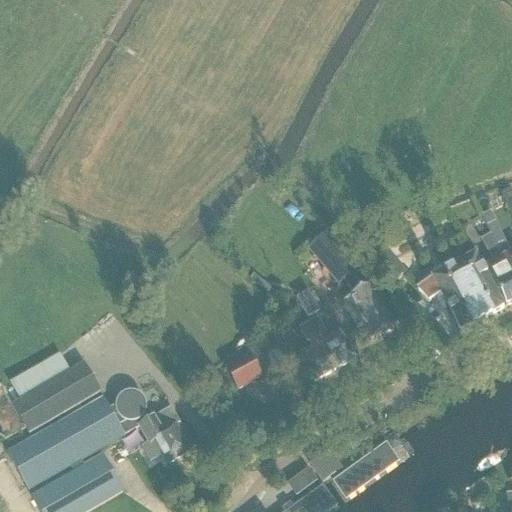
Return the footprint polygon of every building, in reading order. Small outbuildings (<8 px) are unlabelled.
[(511,202),(507,191),(499,194),(505,206),(504,206),(511,220),(511,202)] [(511,251),(510,253),(504,242),(503,242),(488,213),(481,217),(492,238),(491,239),(501,257),(503,257),(511,273),(511,251)] [(506,308),(511,304),(511,273),(503,257),(501,257),(491,239),(483,243),(487,251),(493,262),(483,267),(506,308)] [(364,291),(351,274),(355,270),(330,242),(314,256),(338,285),(342,281),(354,296),(342,302),(357,329),(362,326),(370,342),(394,328),(377,297),(374,298),(369,288),(364,291)] [(393,284),(406,272),(386,249),(373,261),(393,284)] [(503,310),(473,257),(430,281),(416,289),(428,303),(440,297),(460,334),(503,310)] [(296,295),(309,315),(321,307),(309,287),(296,295)] [(317,340),(334,371),(355,360),(340,332),(326,340),(324,334),(325,334),(317,319),(308,324),(317,340)] [(314,383),(334,371),(317,340),(308,324),(298,329),(306,344),(308,343),(311,348),(299,355),(314,383)] [(276,346),(268,332),(253,340),(271,371),(295,358),(285,341),(276,346)] [(9,385),(19,402),(69,374),(58,356),(9,385)] [(237,392),(261,378),(248,356),(225,370),(237,392)] [(19,402),(13,406),(29,434),(84,403),(99,395),(83,366),(69,374),(19,402)] [(80,461),(117,441),(139,428),(149,445),(141,450),(150,466),(163,459),(166,465),(189,452),(175,428),(180,425),(171,408),(153,419),(147,410),(145,411),(136,395),(115,406),(116,407),(109,411),(103,401),(102,401),(87,409),(7,455),(28,491),(70,467),(73,474),(32,498),(39,511),(88,511),(122,493),(121,492),(101,458),(84,468),(80,461)] [(393,434),(330,482),(345,504),(410,458),(393,434)] [(324,484),(336,474),(325,458),(312,467),(323,484),(324,484)] [(297,491),(316,476),(308,466),(289,481),(297,491)] [(325,485),(288,511),(335,511),(343,507),(325,485)]
